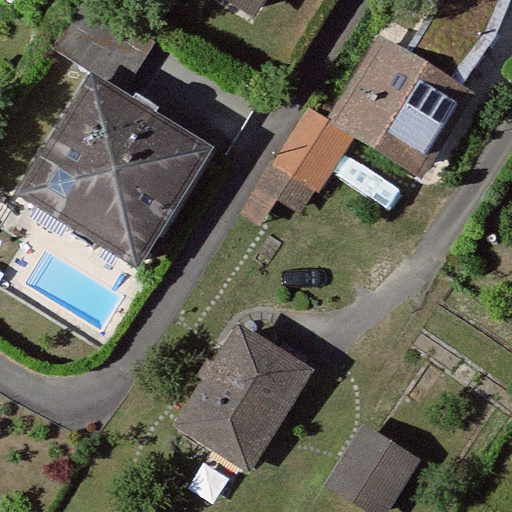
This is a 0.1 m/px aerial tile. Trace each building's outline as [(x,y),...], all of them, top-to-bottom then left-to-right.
[(213,0),(252,23),(266,0),(213,0)] [(511,0),(440,0),(406,57),(380,41),(330,125),(309,113),(241,217),(259,229),(277,205),(298,218),(351,144),(420,187),(475,99),(459,91),(493,43),(511,0)] [(156,46),(83,1),(52,51),(124,96),(156,46)] [(213,157),(87,79),(11,201),(138,279),(213,157)] [(312,378),(237,330),(172,431),(247,480),(312,378)] [(389,511),(420,465),(363,429),(325,490),(360,511),(389,511)]
